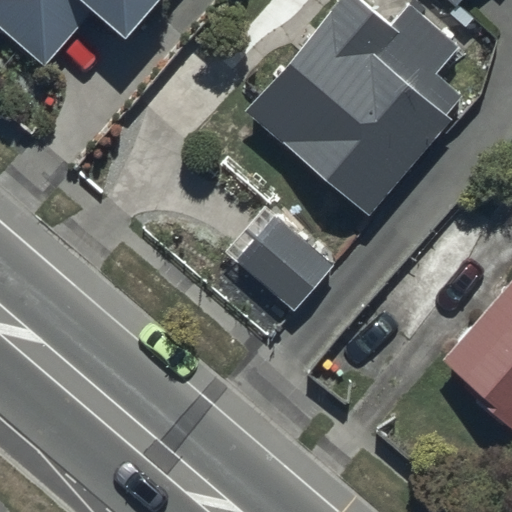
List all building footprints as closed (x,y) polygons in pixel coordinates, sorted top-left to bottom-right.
[(0,0),(0,38),(45,79),(59,62),(94,73),(99,50),(78,40),(93,25),(125,55),(170,10),(159,0),(0,0)] [(356,0),(346,0),(242,121),(365,228),(450,131),(444,125),(460,106),(434,84),(459,55),(409,12),(392,31),(356,0)] [(511,0),(444,0),(463,15),(475,0),(511,0)] [(332,274),(274,224),(235,271),(293,320),(332,274)] [(511,285),(437,371),(511,438),(511,285)]
